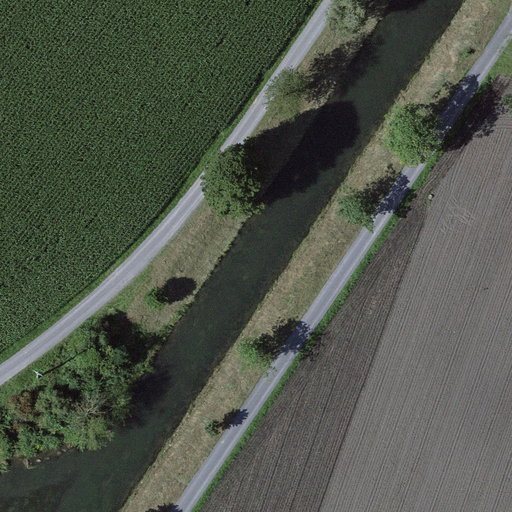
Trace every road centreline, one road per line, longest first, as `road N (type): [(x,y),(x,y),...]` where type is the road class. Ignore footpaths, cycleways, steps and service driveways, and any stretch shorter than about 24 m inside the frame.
road 1 (track): [(511,21),(185,511)]
road 2 (track): [(352,0),(211,200),(129,289),(0,380)]
